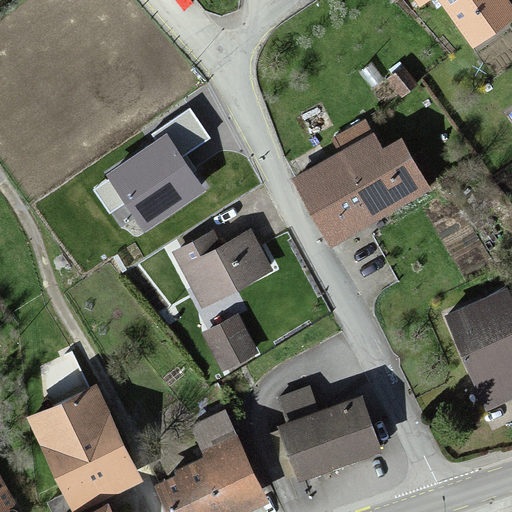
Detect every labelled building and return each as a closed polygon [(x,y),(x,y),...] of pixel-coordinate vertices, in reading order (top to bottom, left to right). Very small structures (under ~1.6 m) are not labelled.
[(436,0),(472,49),(511,20),(511,5),(508,0),(436,0)] [(410,68),(394,79),(403,93),(419,82),(410,68)] [(292,173),(334,241),(432,181),(403,135),(386,145),(373,124),(292,173)] [(171,250),(201,305),(274,265),(253,226),(224,242),(216,226),(171,250)] [(511,285),(451,312),(491,401),(511,391),(511,285)] [(243,314),(206,332),(223,366),(259,348),(243,314)] [(75,511),(123,511),(114,492),(141,480),(100,387),(33,416),(75,511)] [(366,393),(286,419),(301,466),(382,440),(366,393)] [(211,454),(159,478),(174,511),(225,511),(269,492),(229,405),(196,420),(211,454)] [(0,511),(19,511),(0,477),(0,511)]
